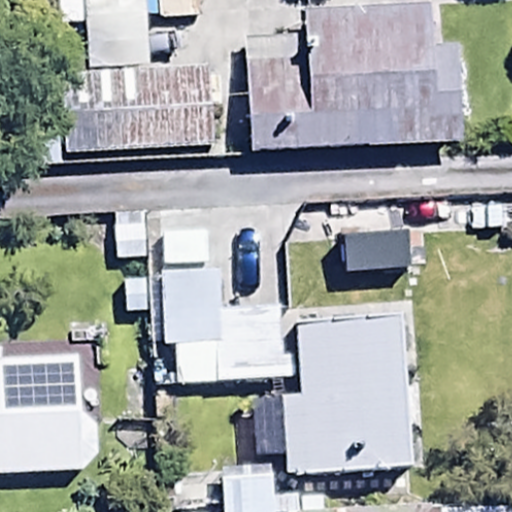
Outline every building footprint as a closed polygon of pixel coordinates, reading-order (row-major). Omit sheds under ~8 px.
[(80,0),(80,73),(142,73),(141,0),(80,0)] [(237,50),(242,163),(452,154),(448,58),(426,59),(424,21),(294,27),(295,48),(237,50)] [(206,156),(205,76),(117,78),(118,157),(206,156)] [(212,281),(154,282),(155,354),(209,353),(210,390),(272,389),(271,321),(212,322),(212,281)] [(400,482),(392,325),(287,331),(291,405),(274,406),(278,488),(400,482)] [(93,466),(92,433),(73,419),(71,365),(0,368),(0,484),(81,481),(93,466)] [(266,511),(266,485),(216,486),(216,511),(266,511)]
